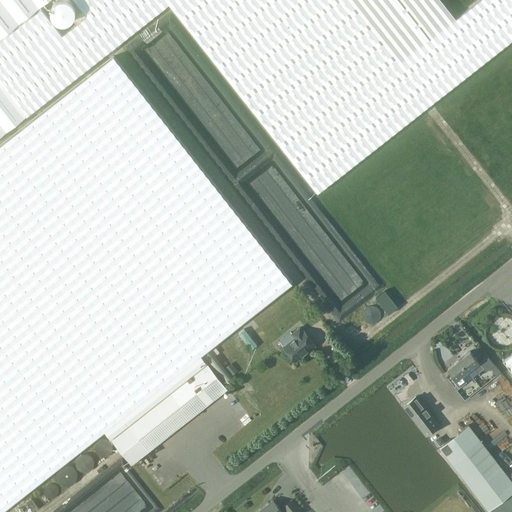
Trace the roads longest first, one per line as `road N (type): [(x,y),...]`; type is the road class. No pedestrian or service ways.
road 1 (unclassified): [(201,511),(511,268)]
road 2 (unknown): [(404,352),(438,394),(483,408),(511,432)]
